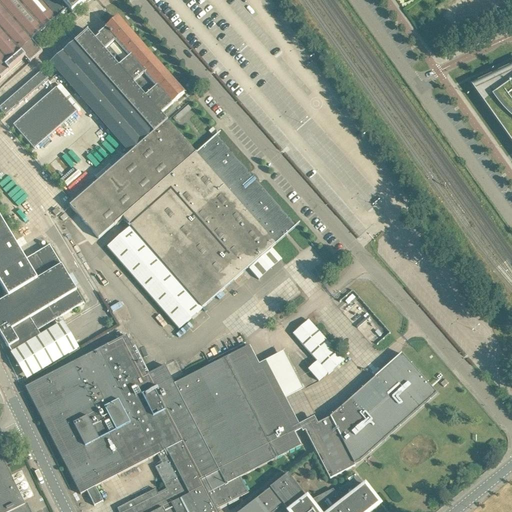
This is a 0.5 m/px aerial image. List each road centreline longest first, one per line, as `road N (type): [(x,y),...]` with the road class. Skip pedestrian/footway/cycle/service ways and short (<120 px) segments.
road 1 (unclassified): [(511,420),(134,0)]
road 2 (residential): [(415,82),(511,219)]
